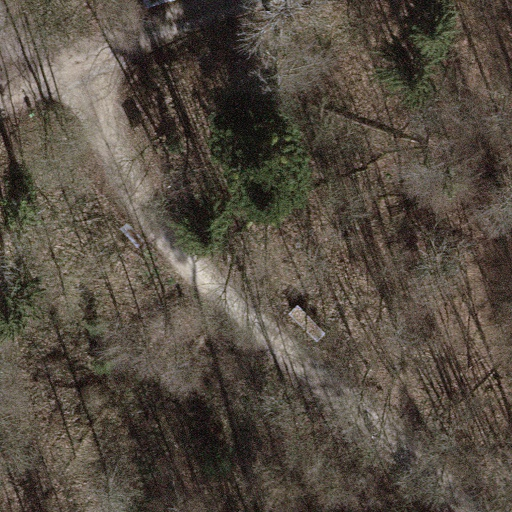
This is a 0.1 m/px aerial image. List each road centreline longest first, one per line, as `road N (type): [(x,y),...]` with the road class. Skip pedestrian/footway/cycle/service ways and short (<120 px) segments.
road 1 (track): [(469,511),(220,296),(156,230),(55,73)]
road 2 (track): [(55,73),(238,0)]
